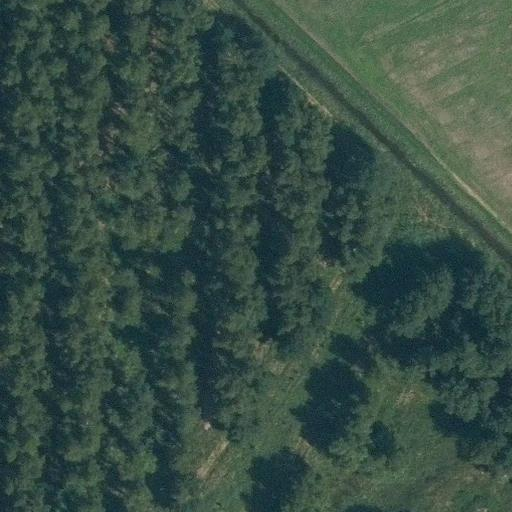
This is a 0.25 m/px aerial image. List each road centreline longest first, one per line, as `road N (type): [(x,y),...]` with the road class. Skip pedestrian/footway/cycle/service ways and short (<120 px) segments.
road 1 (track): [(267,511),(451,257),(455,230),(213,0)]
road 2 (track): [(169,511),(397,175)]
